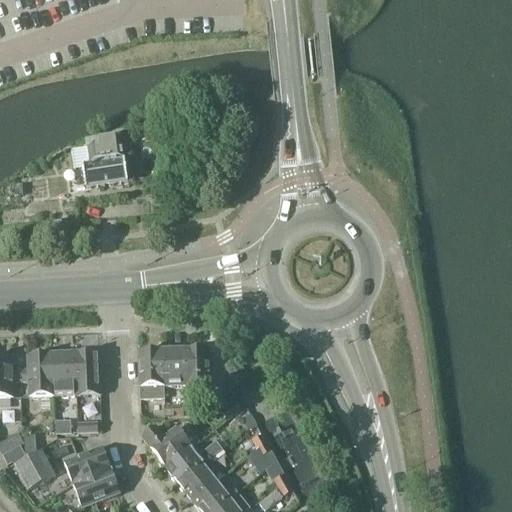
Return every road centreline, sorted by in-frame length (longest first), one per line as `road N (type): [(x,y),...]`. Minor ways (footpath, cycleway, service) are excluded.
road 1 (residential): [(111,286),(124,455),(155,511)]
road 2 (secondary): [(304,226),(283,0)]
road 3 (secondary): [(395,511),(379,432),(334,310)]
road 4 (residential): [(111,286),(273,274)]
road 5 (secondary): [(334,310),(357,288),(360,257),(342,232),(304,226)]
